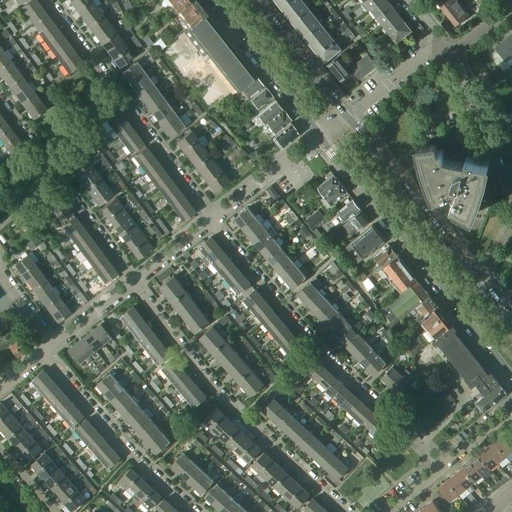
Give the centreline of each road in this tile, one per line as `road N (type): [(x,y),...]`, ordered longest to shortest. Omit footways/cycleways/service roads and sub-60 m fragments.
road 1 (residential): [(442,467),(310,342),(213,221)]
road 2 (residential): [(133,283),(218,393),(345,511)]
road 3 (tertiary): [(319,136),(511,376)]
road 4 (residential): [(213,221),(45,0)]
road 5 (tertiary): [(511,328),(347,117)]
road 6 (residential): [(0,103),(133,283)]
road 7 (residential): [(191,511),(43,355)]
road 8 (tertiary): [(214,0),(319,136)]
road 9 (tertiary): [(347,117),(252,0)]
road 10 (residential): [(213,221),(319,136)]
road 11 (residential): [(497,167),(451,51)]
